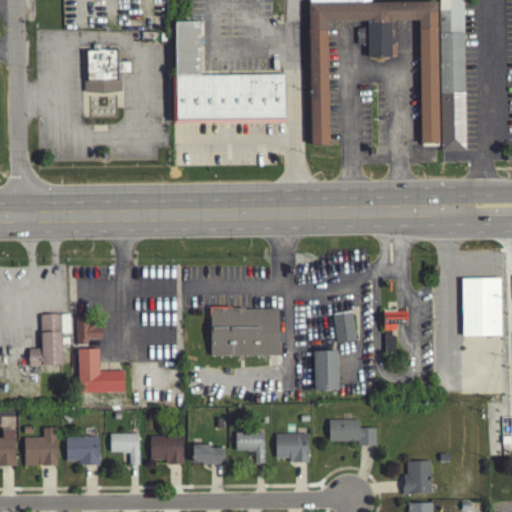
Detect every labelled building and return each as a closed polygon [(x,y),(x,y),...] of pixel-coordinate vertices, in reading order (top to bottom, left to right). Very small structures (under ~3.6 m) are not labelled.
[(311,142),(328,142),(326,19),(368,19),(369,55),(391,55),(391,18),(419,18),(421,142),(439,141),(437,0),(309,1),(311,142)] [(440,0),(464,0),(465,148),(442,149),(440,0)] [(175,21),(176,74),(173,74),(173,121),(285,120),(284,73),(200,74),(199,21),(175,21)] [(364,31),(355,32),(356,48),(365,48),(364,31)] [(84,97),(120,96),(119,76),(129,76),(128,66),(117,66),(117,53),(83,54),(84,97)] [(461,277),(500,276),(501,334),(462,335),(461,277)] [(277,312),(208,311),(207,359),(276,360),(277,312)] [(393,354),(393,327),(405,327),(405,313),(381,314),(382,355),(393,354)] [(352,344),(351,316),(332,317),(333,345),(352,344)] [(60,369),(59,336),(68,336),(68,317),(38,318),(39,352),(26,352),(26,370),(60,369)] [(100,342),(99,321),(74,322),(75,348),(86,347),(86,342),(100,342)] [(121,374),(97,375),(97,352),(75,352),(76,396),(122,395),(121,374)] [(335,354),(311,354),(312,394),(335,394),(335,354)] [(327,445),(356,445),(356,449),(374,449),(374,431),(357,432),(357,423),(326,423),(327,445)] [(22,470),(55,469),(54,431),(41,432),(41,441),(21,441),(22,470)] [(0,441),(0,469),(13,469),(12,432),(0,432),(0,441)] [(233,455),(252,454),(253,466),(262,466),(262,435),(233,436),(233,455)] [(136,437),(107,437),(108,456),(127,456),(127,469),(136,468),(136,437)] [(273,438),(273,461),(287,461),(287,466),(306,466),(305,437),(273,438)] [(163,468),(181,468),(180,439),(147,440),(148,464),(163,463),(163,468)] [(64,441),(64,464),(77,464),(77,468),(97,468),(97,440),(64,441)] [(190,448),(190,468),(223,467),(222,451),(209,452),(209,448),(190,448)] [(429,497),(429,464),(402,465),(403,497),(429,497)]
